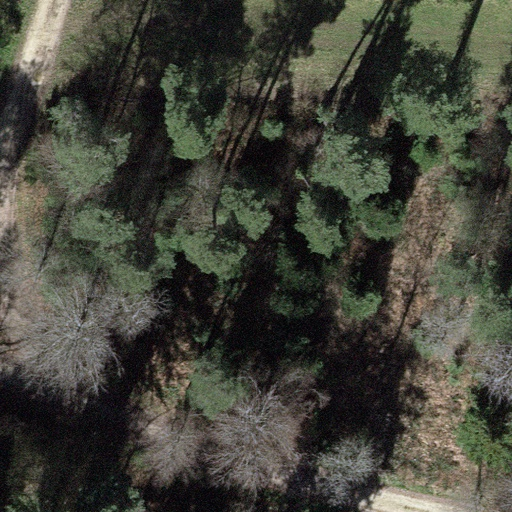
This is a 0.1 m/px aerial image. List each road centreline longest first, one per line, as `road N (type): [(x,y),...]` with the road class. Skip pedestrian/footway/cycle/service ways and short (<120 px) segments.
road 1 (track): [(0,373),(107,433),(410,511)]
road 2 (track): [(55,0),(0,147)]
